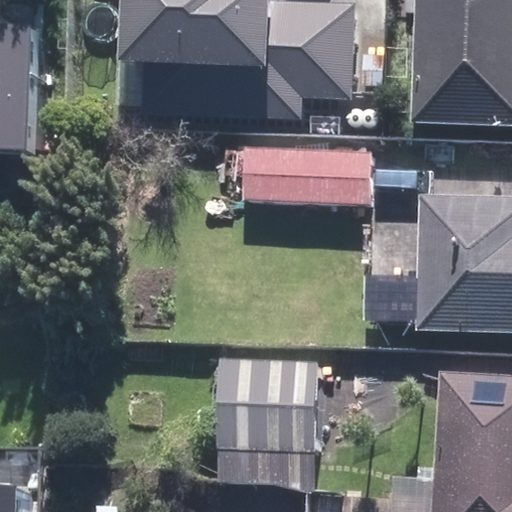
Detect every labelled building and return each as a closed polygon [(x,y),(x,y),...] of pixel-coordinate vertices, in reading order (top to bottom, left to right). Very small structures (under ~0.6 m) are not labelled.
[(143,57),(141,103),(295,110),(296,88),(349,90),(353,0),(133,0),(131,56),(143,57)] [(511,0),(429,0),(425,123),(511,125),(511,0)] [(0,151),(37,152),(39,26),(0,24),(0,151)] [(369,161),(255,156),(253,199),(367,204),(369,161)] [(511,203),(437,200),(430,329),(511,333),(511,203)] [(324,366),(231,363),(228,485),(320,488),(324,366)] [(511,511),(511,383),(452,381),(446,511),(511,511)] [(168,391),(119,388),(116,425),(165,428),(168,391)] [(7,511),(8,486),(0,485),(0,511),(7,511)]
